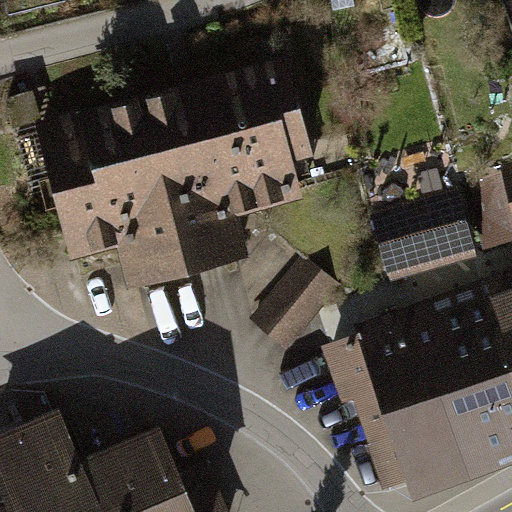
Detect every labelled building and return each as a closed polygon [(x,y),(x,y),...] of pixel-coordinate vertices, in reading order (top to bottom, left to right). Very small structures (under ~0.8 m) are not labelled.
[(289,52),(40,113),(72,244),(113,234),(124,277),(251,247),(240,202),(321,182),(289,52)] [(387,268),(393,279),(477,257),(475,243),(459,188),(372,212),(387,268)] [(336,296),(298,262),(247,318),(285,352),(336,296)] [(511,278),(364,333),(417,477),(511,442),(511,278)] [(0,511),(200,511),(165,429),(86,462),(65,411),(0,438),(0,511)]
